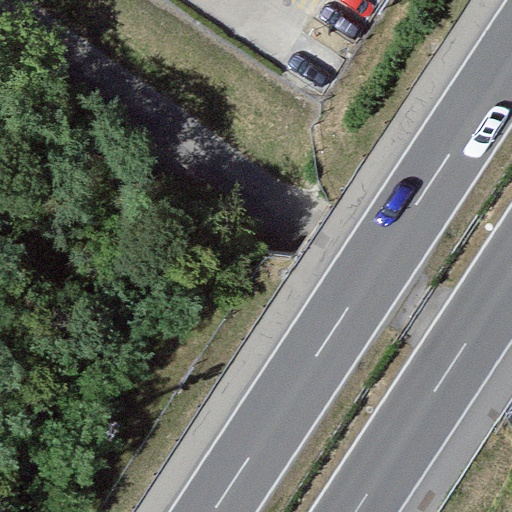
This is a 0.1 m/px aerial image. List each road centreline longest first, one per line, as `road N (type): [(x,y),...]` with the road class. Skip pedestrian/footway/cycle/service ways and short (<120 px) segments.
road 1 (unclassified): [(0,2),(511,381)]
road 2 (motorway): [(511,61),(214,511)]
road 3 (motorway): [(356,511),(511,276)]
